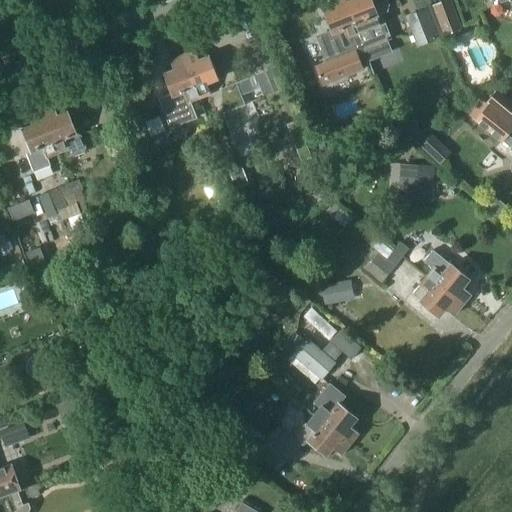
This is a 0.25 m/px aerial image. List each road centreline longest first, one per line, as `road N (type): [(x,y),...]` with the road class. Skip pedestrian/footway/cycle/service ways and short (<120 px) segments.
road 1 (unclassified): [(374,511),(511,326)]
road 2 (unclassified): [(0,74),(193,0)]
